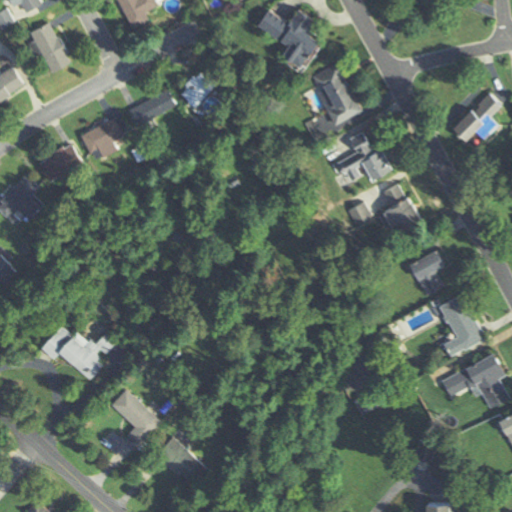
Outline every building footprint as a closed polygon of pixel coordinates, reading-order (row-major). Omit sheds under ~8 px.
[(5,0),(8,8),(20,4),(22,11),(36,6),(34,0),(5,0)] [(115,0),(127,28),(145,20),(142,11),(156,6),(153,0),(115,0)] [(283,44),(277,54),(300,68),(316,42),(303,35),(312,20),(292,8),(284,22),(262,8),(252,25),(283,44)] [(28,31),(46,72),(66,63),(49,22),(28,31)] [(220,78),(205,64),(177,92),(192,107),(220,78)] [(331,124),(358,111),(336,64),(309,76),(331,124)] [(0,72),(0,98),(21,85),(9,66),(0,72)] [(174,103),(166,88),(130,106),(138,121),(174,103)] [(495,125),(487,117),(498,105),(484,91),(448,128),(461,141),(471,130),(481,140),(495,125)] [(91,159),(114,147),(110,140),(121,134),(112,116),(78,133),(91,159)] [(377,145),(370,148),(365,137),(347,145),(352,155),(334,163),(344,185),(366,175),(368,180),(389,170),(377,145)] [(79,161),(68,142),(36,161),(47,180),(79,161)] [(41,203),(32,193),(38,187),(25,173),(0,197),(0,212),(8,220),(14,214),(22,221),(41,203)] [(388,229),(413,215),(403,196),(377,209),(388,229)] [(433,269),(442,264),(433,247),(406,262),(425,295),(442,285),(433,269)] [(0,279),(8,282),(14,265),(0,259),(0,279)] [(437,303),(452,337),(441,342),(448,357),(482,342),(461,293),(437,303)] [(57,354),(89,380),(104,361),(94,353),(103,343),(99,339),(94,345),(74,329),(70,334),(58,324),(38,348),(53,360),(57,354)] [(503,376),(493,354),(439,379),(448,398),(469,389),(473,397),(481,394),(488,409),(508,400),(498,378),(503,376)] [(109,403),(139,435),(156,419),(125,387),(109,403)] [(511,411),(496,419),(511,452),(511,411)] [(156,450),(191,485),(206,470),(171,436),(156,450)] [(47,511),(33,499),(20,511),(47,511)]
